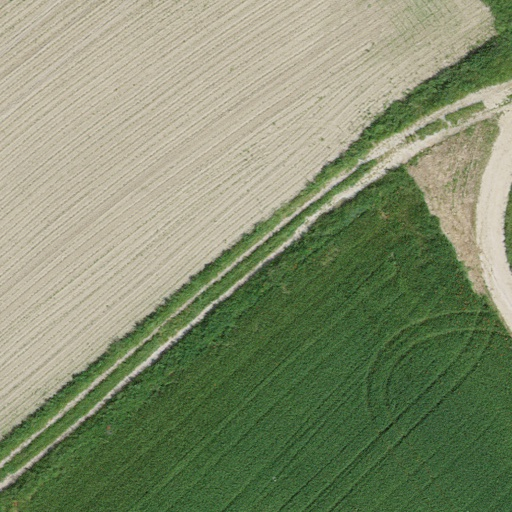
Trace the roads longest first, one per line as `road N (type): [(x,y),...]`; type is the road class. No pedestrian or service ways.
road 1 (track): [(0,474),(321,200),(450,120),(511,98)]
road 2 (track): [(511,301),(494,256),(492,183),(511,142)]
